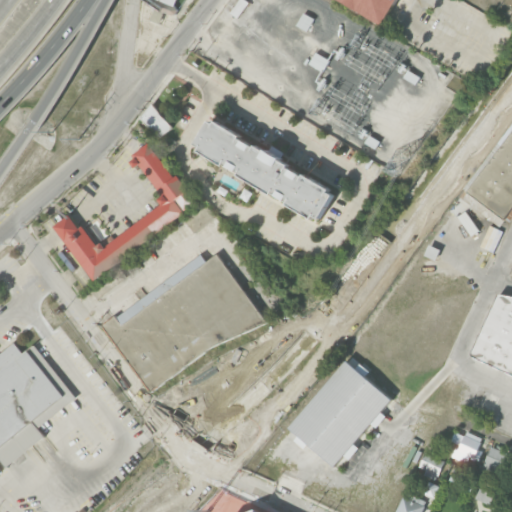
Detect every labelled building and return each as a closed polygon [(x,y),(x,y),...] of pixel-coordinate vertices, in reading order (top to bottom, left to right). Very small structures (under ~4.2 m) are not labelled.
[(149,6),(146,2),(146,0),(161,0),(176,5),(178,9),(176,13),(172,14),(149,6)] [(236,17),(229,12),(238,0),(246,0),(248,1),(236,17)] [(341,0),(383,25),(397,0),(341,0)] [(314,18),(307,31),(295,25),(303,11),(314,18)] [(315,51),(330,60),(322,72),(308,64),(315,51)] [(408,70),(420,77),(415,84),(403,77),(408,70)] [(153,103),(174,127),(160,140),(142,119),(153,103)] [(214,117),(339,190),(321,220),(196,147),(214,117)] [(511,209),(505,219),(469,191),(511,133),(511,209)] [(369,134),(380,140),(375,148),(364,142),(369,134)] [(199,202),(96,280),(62,235),(56,226),(73,213),(79,222),(102,251),(168,201),(133,155),(153,140),(199,202)] [(195,232),(184,217),(205,202),(215,216),(195,232)] [(494,253),(503,231),(490,225),(481,247),(494,253)] [(100,326),(115,315),(123,325),(218,253),(269,321),(212,345),(151,392),(100,326)] [(511,374),(470,355),(499,293),(511,295),(511,374)] [(0,353),(16,341),(24,352),(28,348),(65,395),(33,420),(40,430),(3,459),(0,455),(0,353)] [(290,428),(350,359),(394,398),(334,467),(290,428)] [(457,451),(467,430),(482,437),(477,448),(482,450),(477,460),(457,451)] [(499,476),(482,468),(492,444),(509,452),(499,476)] [(419,466),(426,451),(445,459),(437,475),(419,466)] [(449,479),(455,466),(477,477),(470,490),(449,479)] [(475,498),(490,504),(494,494),(479,488),(475,498)] [(421,511),(395,511),(404,495),(425,505),(421,511)]
